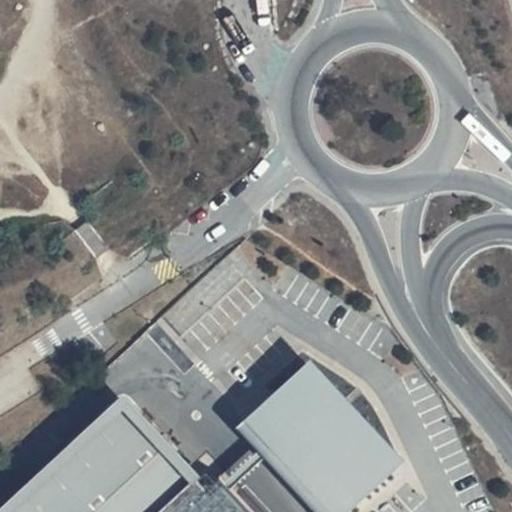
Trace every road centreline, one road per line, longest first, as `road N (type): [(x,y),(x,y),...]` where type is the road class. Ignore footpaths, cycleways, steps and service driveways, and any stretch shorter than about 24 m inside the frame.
road 1 (tertiary): [(344,182),(410,313),(429,333)]
road 2 (primary): [(335,42),(305,75),(297,121),(314,160),(344,182)]
road 3 (tertiary): [(511,434),(429,333)]
road 4 (tertiary): [(428,305),(411,249),(412,180)]
road 5 (primary): [(428,305),(456,247),(489,230),(511,229)]
